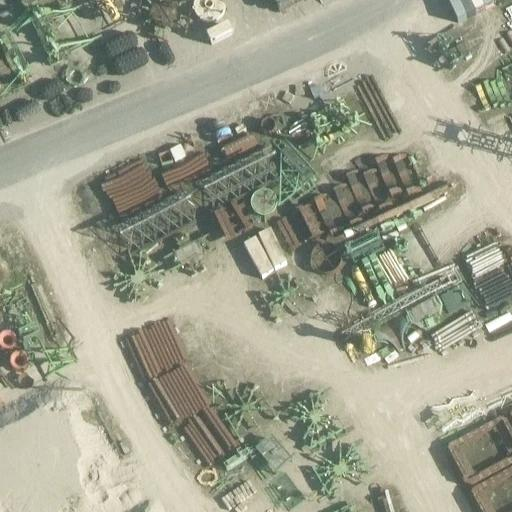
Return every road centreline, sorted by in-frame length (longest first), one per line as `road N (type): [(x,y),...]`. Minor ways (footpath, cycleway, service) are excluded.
road 1 (unknown): [(10,160),(295,16),(350,1),(383,2),(511,185)]
road 2 (unknown): [(10,160),(195,511)]
